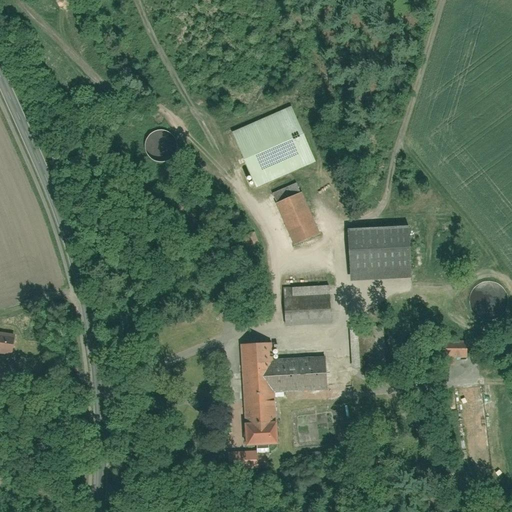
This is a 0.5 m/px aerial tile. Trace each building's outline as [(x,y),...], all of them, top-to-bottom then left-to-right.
[(290,109),(234,133),(256,185),(312,161),(290,109)] [(272,193),(277,204),(299,194),(295,183),(272,193)] [(299,194),(277,204),(294,243),(316,233),(299,194)] [(408,227),(347,230),(350,280),(411,276),(408,227)] [(254,231),(242,235),(246,247),(258,243),(254,231)] [(328,285),(284,287),(286,324),(330,321),(328,285)] [(382,322),(352,325),(355,365),(385,362),(382,322)] [(12,331),(0,329),(0,351),(10,353),(12,331)] [(465,339),(435,339),(436,356),(465,356),(465,339)] [(270,344),(241,346),(245,423),(241,423),(243,445),(275,443),(272,393),(271,359),(270,344)] [(271,359),(272,393),(326,390),(324,356),(271,359)] [(264,451),(230,452),(230,469),(265,467),(264,451)]
